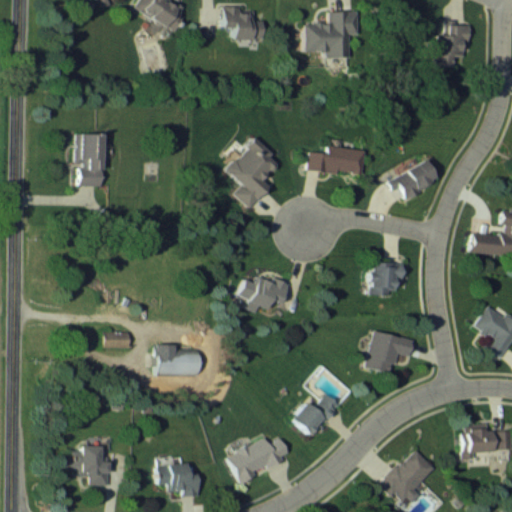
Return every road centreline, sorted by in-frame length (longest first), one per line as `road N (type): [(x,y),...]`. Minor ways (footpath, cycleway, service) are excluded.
road 1 (tertiary): [(0,422),(8,0)]
road 2 (residential): [(455,391),(437,293),(439,239),(500,104),(507,0)]
road 3 (residential): [(274,511),(320,484),(403,409),(455,391),(511,390)]
road 4 (residential): [(441,231),(349,219),(310,225)]
